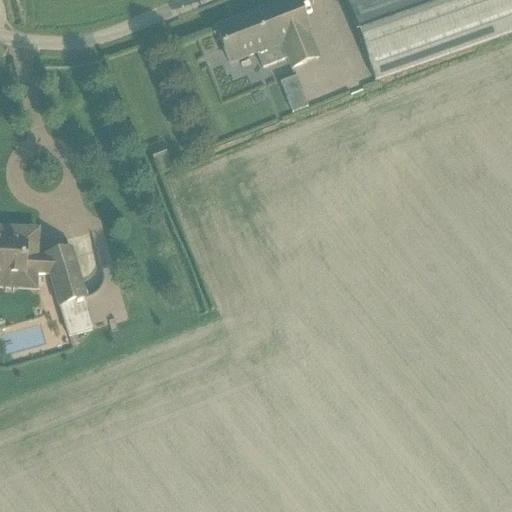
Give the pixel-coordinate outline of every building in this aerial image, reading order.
[(511,0),(344,0),(374,83),(511,33),(511,0)] [(262,71),(286,62),(290,73),(318,62),(294,1),(215,32),(229,66),(255,56),(262,71)] [(279,83),(291,114),(308,108),(297,77),(279,83)] [(146,152),(153,171),(162,168),(155,148),(146,152)] [(23,260),(24,245),(0,243),(0,276),(49,278),(58,308),(84,301),(69,251),(44,259),(44,261),(23,260)]
